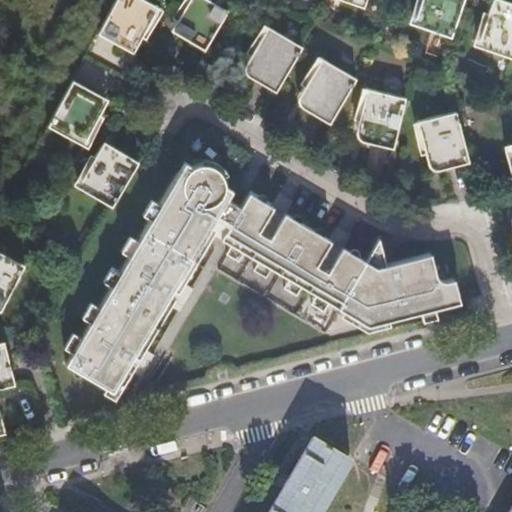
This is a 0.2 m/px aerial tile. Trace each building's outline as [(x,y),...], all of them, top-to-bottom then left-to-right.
[(162,9),(145,0),(122,0),(103,36),(138,55),(148,38),(162,9)] [(223,0),(195,0),(185,16),(174,32),(208,53),(237,8),(223,0)] [(195,0),(188,0),(181,13),(185,16),(195,0)] [(364,0),(362,8),(368,10),(371,0),(364,0)] [(420,0),(412,24),(418,26),(427,0),(420,0)] [(427,0),(418,26),(455,40),(467,7),(469,0),(427,0)] [(511,3),(502,0),(498,0),(493,18),(483,49),(511,59),(511,3)] [(162,9),(148,38),(152,41),(168,11),(162,9)] [(483,49),(493,18),(486,16),(476,47),(483,49)] [(247,61),(252,64),(269,35),(264,32),(247,61)] [(269,35),(252,64),(242,80),(277,101),(304,55),(269,35)] [(302,92),(306,95),(323,67),(319,64),(302,92)] [(323,67),(306,95),(296,112),(331,133),(358,87),(323,67)] [(113,103),(78,84),(53,129),(87,148),(100,124),(103,120),(113,103)] [(359,120),(365,122),(374,90),(368,89),(359,120)] [(374,90),(365,122),(360,141),(397,151),(413,101),(374,90)] [(422,118),(431,151),(435,169),(474,160),(461,108),(422,118)] [(424,152),(431,151),(422,118),(417,119),(424,152)] [(108,122),(103,120),(100,124),(87,148),(92,152),(102,133),(108,122)] [(103,136),(77,183),(115,203),(141,156),(103,136)] [(160,363),(156,361),(145,354),(152,342),(170,311),(185,320),(199,297),(184,288),(213,239),(237,253),(250,261),(265,270),(278,277),(296,287),(308,294),(322,302),(335,310),(370,330),(426,316),(440,312),(464,306),(459,283),(451,285),(441,279),(436,259),(391,270),(381,272),(372,267),(347,253),(355,239),(343,232),(334,245),(290,220),(298,207),(276,194),(269,207),(251,197),(242,212),(229,204),(232,198),(227,196),(227,195),(227,194),(227,193),(227,192),(227,191),(227,190),(226,190),(226,189),(226,188),(226,187),(226,186),(225,186),(225,185),(225,184),(224,184),(224,183),(224,182),(223,182),(223,181),(222,181),(222,180),(222,179),(221,179),(220,178),(219,177),(218,177),(218,176),(217,176),(217,175),(216,175),(215,175),(215,174),(214,174),(213,174),(213,173),(212,173),(211,173),(210,173),(209,172),(208,172),(207,172),(206,172),(205,172),(204,172),(203,172),(202,172),(201,172),(201,173),(200,173),(199,173),(198,173),(197,174),(196,174),(195,175),(194,175),(194,176),(193,176),(192,176),(184,172),(183,173),(160,213),(152,227),(139,250),(132,261),(132,263),(122,279),(114,294),(101,316),(93,330),(83,347),(75,360),(70,370),(119,398),(120,395),(131,378),(146,387),(158,367),(160,363)] [(61,214),(66,217),(83,188),(79,185),(61,214)] [(91,255),(117,209),(83,188),(66,217),(56,233),(91,255)] [(145,223),(152,227),(160,213),(153,209),(145,223)] [(385,244),(372,267),(381,272),(391,270),(385,244)] [(132,245),(130,249),(132,261),(139,250),(132,245)] [(0,308),(2,310),(4,311),(29,265),(0,248),(0,308)] [(130,249),(124,258),(132,263),(132,261),(130,249)] [(245,269),(250,261),(237,253),(232,262),(245,269)] [(273,285),(278,277),(265,270),(260,278),(273,285)] [(107,289),(114,294),(122,279),(115,275),(107,289)] [(303,302),(308,294),(296,287),(291,296),(303,302)] [(322,302),(317,311),(330,318),(335,310),(322,302)] [(86,325),(93,330),(101,316),(93,312),(86,325)] [(443,323),(440,312),(426,316),(429,327),(443,323)] [(68,356),(75,360),(83,347),(76,343),(68,356)] [(0,392),(20,388),(11,349),(0,351),(0,392)] [(319,511),(350,461),(311,438),(267,511),(319,511)]
